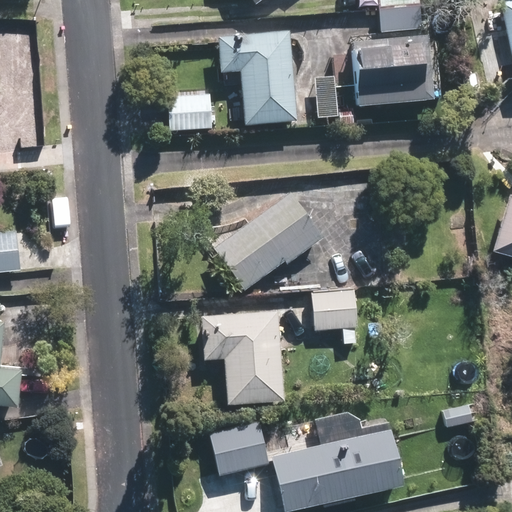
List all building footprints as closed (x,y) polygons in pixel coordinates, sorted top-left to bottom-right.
[(413,14),(379,17),(380,31),(414,28),(413,14)] [(283,38),(217,42),(219,74),(239,73),(243,125),(289,122),(283,38)] [(424,101),(419,42),(352,48),(357,106),(424,101)] [(346,112),(334,113),(333,77),(306,78),(308,122),(335,121),(335,129),(347,128),(346,112)] [(44,97),(22,98),(24,146),(47,144),(44,97)] [(207,100),(167,103),(169,130),(209,127),(207,100)] [(309,236),(282,198),(215,246),(242,284),(309,236)] [(511,206),(510,206),(494,253),(511,258),(511,206)] [(12,234),(0,235),(0,269),(17,267),(12,234)] [(337,246),(315,254),(328,290),(350,282),(337,246)] [(348,290),(312,292),(315,328),(351,325),(348,290)] [(269,314),(201,319),(204,355),(224,353),(228,397),(275,393),(269,314)] [(0,404),(10,406),(13,376),(0,375),(0,404)] [(252,424),(210,434),(218,471),(261,461),(252,424)] [(381,430),(272,454),(284,507),(393,483),(381,430)]
